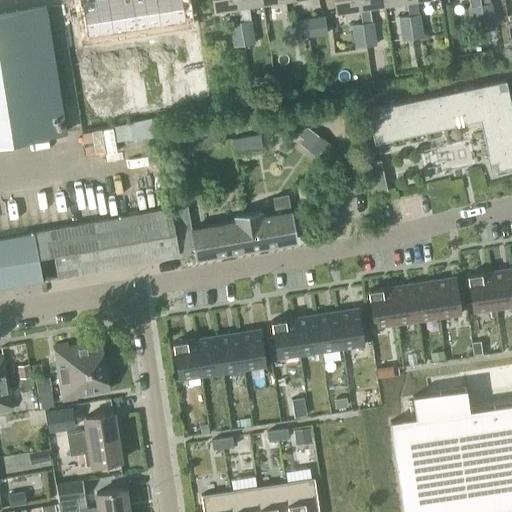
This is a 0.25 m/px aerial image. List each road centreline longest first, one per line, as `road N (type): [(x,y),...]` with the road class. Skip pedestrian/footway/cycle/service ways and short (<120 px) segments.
road 1 (residential): [(135,288),(511,207)]
road 2 (residential): [(166,511),(135,288)]
road 3 (residential): [(0,312),(135,288)]
